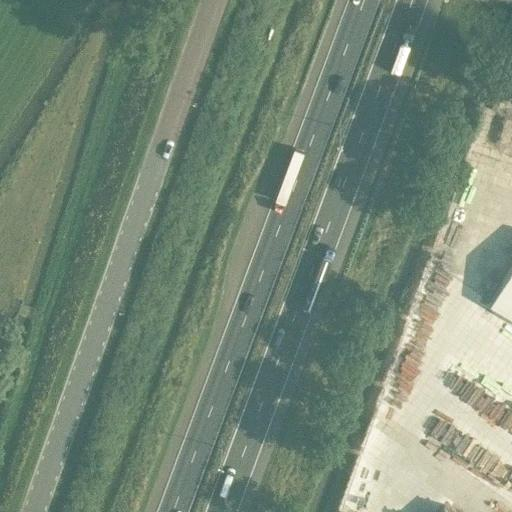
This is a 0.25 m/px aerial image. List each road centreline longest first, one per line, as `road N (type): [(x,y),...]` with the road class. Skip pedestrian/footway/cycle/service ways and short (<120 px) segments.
road 1 (motorway): [(220,511),(412,0)]
road 2 (motorway): [(362,0),(170,511)]
road 3 (tertiary): [(33,511),(213,0)]
